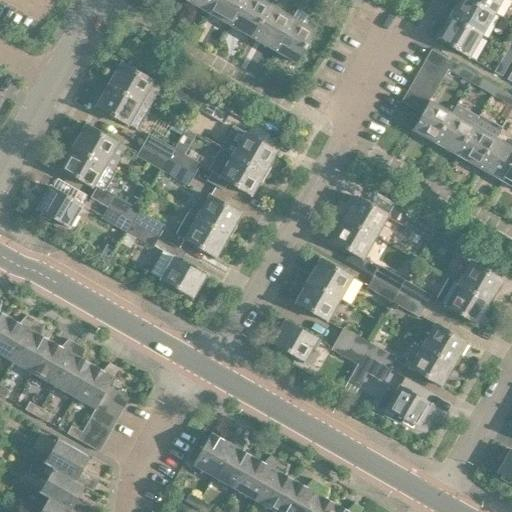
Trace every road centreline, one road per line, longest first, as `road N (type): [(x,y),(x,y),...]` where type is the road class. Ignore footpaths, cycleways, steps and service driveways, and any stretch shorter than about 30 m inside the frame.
road 1 (residential): [(202,369),(406,33)]
road 2 (unknown): [(347,134),(93,9)]
road 3 (tertiary): [(442,507),(202,369)]
road 4 (tertiary): [(202,369),(0,259)]
road 5 (residential): [(121,511),(123,493),(202,369)]
road 6 (residential): [(442,507),(511,382)]
